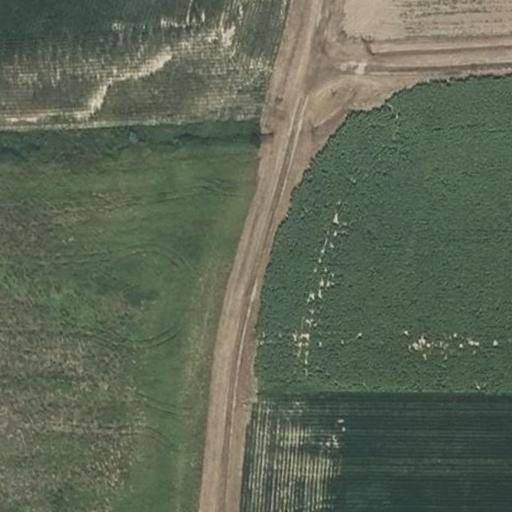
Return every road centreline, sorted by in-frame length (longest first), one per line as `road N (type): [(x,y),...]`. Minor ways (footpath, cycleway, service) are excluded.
road 1 (track): [(224,511),(237,330),(317,56)]
road 2 (track): [(317,56),(382,72),(511,67)]
